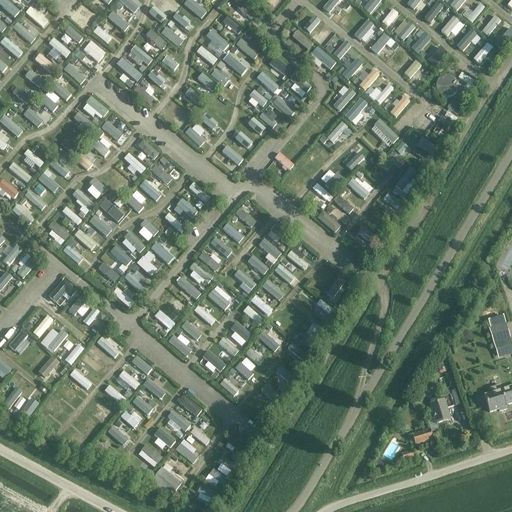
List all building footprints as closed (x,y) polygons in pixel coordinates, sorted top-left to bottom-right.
[(20,13),(4,0),(0,5),(0,7),(15,20),(20,13)] [(85,23),(98,9),(87,0),(81,0),(72,10),(85,23)] [(140,10),(127,0),(120,0),(118,3),(134,16),(140,10)] [(180,4),(175,0),(162,0),(174,10),(180,4)] [(342,0),(341,0),(331,0),(323,10),(330,15),(342,0)] [(370,17),(383,2),(380,0),(372,0),(363,12),(370,17)] [(423,0),(412,0),(406,7),(413,13),(423,0)] [(468,0),(457,0),(450,8),(457,14),(468,0)] [(207,15),(190,1),(184,7),(202,21),(207,15)] [(257,16),(243,5),(238,10),(252,22),(257,16)] [(442,9),(437,5),(425,21),(429,24),(442,9)] [(485,10),(480,6),(467,22),(472,26),(485,10)] [(48,25),(31,10),(26,15),(43,30),(48,25)] [(167,20),(155,10),(149,16),(162,27),(167,20)] [(387,30),(398,16),(393,12),(382,25),(387,30)] [(129,28),(113,14),(108,20),(124,34),(129,28)] [(191,25),(178,14),(173,21),(186,32),(191,25)] [(242,32),(227,19),(222,25),(238,38),(242,32)] [(320,24),(314,19),(303,32),(309,37),(320,24)] [(460,24),(453,19),(441,33),(447,39),(460,24)] [(501,23),(495,19),(482,34),(488,39),(501,23)] [(374,28),(368,22),(354,37),(361,43),(374,28)] [(501,32),(507,25),(503,22),(497,30),(501,32)] [(36,40),(18,25),(13,30),(31,46),(36,40)] [(404,44),(415,30),(409,25),(397,39),(404,44)] [(83,41),(69,29),(65,34),(79,46),(83,41)] [(112,41),(98,29),(93,35),(107,46),(112,41)] [(183,43),(168,30),(162,37),(178,50),(183,43)] [(511,42),(511,31),(496,48),(502,54),(511,42)] [(336,36),(330,32),(319,46),(324,50),(336,36)] [(477,38),(471,32),(456,49),(463,55),(477,38)] [(167,46),(151,33),(146,39),(161,52),(167,46)] [(229,47),(212,33),(207,39),(224,54),(229,47)] [(313,47),(297,34),(292,40),(308,53),(313,47)] [(390,42),(384,36),(371,52),(377,57),(390,42)] [(418,57),(431,42),(424,36),(411,51),(418,57)] [(22,55),(5,40),(0,45),(0,46),(17,61),(22,55)] [(70,54),(54,41),(49,48),(65,61),(70,54)] [(260,56),(242,41),(236,48),(255,62),(260,56)] [(352,49),(346,43),(333,57),(340,63),(352,49)] [(106,57),(91,45),(87,50),(102,61),(106,57)] [(493,50),(487,46),(473,62),(479,67),(493,50)] [(152,62),(137,49),(131,55),(147,68),(152,62)] [(217,62),(202,49),(196,55),(212,68),(217,62)] [(336,66),(318,50),(312,58),(330,73),(336,66)] [(405,55),(399,50),(389,62),(395,67),(405,55)] [(436,70),(448,56),(441,50),(429,64),(436,70)] [(77,51),(73,56),(81,62),(85,58),(77,51)] [(218,51),(214,56),(218,60),(222,55),(218,51)] [(56,69),(40,56),(35,63),(50,76),(56,69)] [(247,72),(229,57),(224,63),(242,79),(247,72)] [(178,67),(166,58),(161,64),(173,73),(178,67)] [(293,73),(275,59),(270,65),(288,79),(293,73)] [(142,78),(122,61),(117,68),(137,84),(142,78)] [(363,67),(356,62),(341,78),(348,83),(363,67)] [(421,69),(415,63),(404,76),(410,82),(421,69)] [(86,81),(69,67),(63,73),(81,88),(86,81)] [(230,83),(216,72),(211,78),(225,89),(230,83)] [(379,77),(373,72),(359,89),(364,93),(379,77)] [(42,83),(30,73),(25,79),(37,89),(42,83)] [(166,84),(153,73),(148,80),(161,91),(166,84)] [(467,84),(463,91),(470,95),(477,83),(462,74),(458,79),(467,84)] [(218,88),(202,75),(197,82),(213,95),(218,88)] [(280,90),(262,75),(257,82),(274,96),(280,90)] [(311,89),(295,76),(290,83),(306,96),(311,89)] [(335,77),(330,82),(333,85),(339,79),(335,77)] [(454,80),(453,79),(451,78),(449,77),(447,77),(445,77),(443,78),(441,79),(439,80),(438,82),(437,84),(436,86),(436,88),(436,90),(437,92),(438,94),(439,95),(441,97),(442,98),(444,98),(446,99),(448,98),(450,98),(452,97),(454,96),(455,95),(456,93),(457,91),(458,89),(458,87),(457,85),(457,83),(456,81),(454,80)] [(71,97),(55,84),(50,90),(66,103),(71,97)] [(393,91),(388,87),(374,103),(379,107),(393,91)] [(33,101),(18,89),(13,96),(27,108),(33,101)] [(154,102),(138,89),(134,94),(149,108),(154,102)] [(369,89),(365,93),(369,97),(373,92),(369,89)] [(206,104),(190,90),(185,97),(201,110),(206,104)] [(340,115),(355,96),(348,91),(333,109),(340,115)] [(205,92),(202,95),(208,100),(211,97),(205,92)] [(216,94),(212,99),(226,110),(230,106),(216,94)] [(268,104),(254,94),(250,99),(263,110),(268,104)] [(58,109),(44,97),(39,103),(53,115),(58,109)] [(410,104),(404,99),(390,115),(396,120),(410,104)] [(109,114),(91,100),(86,106),(104,120),(109,114)] [(295,115),(278,100),(273,106),(289,121),(295,115)] [(351,126),(368,107),(360,101),(344,120),(351,126)] [(453,101),(447,109),(457,116),(463,108),(453,101)] [(193,119),(179,108),(174,114),(187,125),(193,119)] [(323,124),(326,127),(330,123),(317,110),(310,117),(315,122),(313,124),(318,129),(323,124)] [(44,123),(29,111),(24,118),(39,130),(44,123)] [(457,121),(448,114),(434,133),(443,140),(457,121)] [(96,129),(78,115),(74,120),(91,135),(96,129)] [(111,116),(108,120),(112,124),(116,120),(111,116)] [(276,127),(263,116),(259,121),(272,132),(276,127)] [(23,134),(4,118),(0,123),(0,125),(17,140),(23,134)] [(195,120),(191,125),(194,128),(197,126),(199,123),(195,120)] [(266,132),(253,121),(248,128),(260,138),(266,132)] [(393,146),(399,140),(379,122),(373,128),(393,146)] [(123,137),(107,124),(102,130),(118,143),(123,137)] [(347,130),(342,125),(328,140),(333,145),(347,130)] [(309,145),(313,139),(297,129),(294,135),(309,145)] [(205,144),(190,130),(185,136),(200,150),(205,144)] [(48,144),(53,140),(45,131),(40,135),(48,144)] [(323,138),(319,142),(324,146),(327,141),(323,138)] [(76,149),(66,140),(61,146),(71,155),(76,149)] [(443,153),(422,140),(416,149),(429,157),(425,164),(433,169),(443,153)] [(110,153),(95,142),(90,148),(105,159),(110,153)] [(348,147),(357,155),(362,150),(353,142),(348,147)] [(160,157),(144,144),(139,150),(155,163),(160,157)] [(402,144),(395,152),(401,156),(408,149),(402,144)] [(244,162),(228,149),(223,155),(238,168),(244,162)] [(44,166),(28,153),(24,158),(40,170),(44,166)] [(400,171),(405,165),(393,154),(381,170),(386,174),(393,166),(400,171)] [(93,167),(80,155),(74,161),(88,173),(93,167)] [(294,167),(279,155),(274,162),(289,174),(294,167)] [(351,174),(364,160),(358,155),(345,168),(351,174)] [(146,172),(129,156),(124,161),(141,177),(146,172)] [(311,173),(315,168),(301,156),(297,162),(311,173)] [(247,170),(254,167),(251,160),(244,163),(247,170)] [(70,174),(55,161),(49,168),(65,181),(70,174)] [(177,162),(171,169),(176,174),(182,167),(177,162)] [(32,180),(14,165),(9,171),(27,186),(32,180)] [(172,181),(156,168),(151,174),(167,187),(172,181)] [(417,175),(410,170),(395,189),(402,194),(417,175)] [(150,175),(146,179),(151,183),(155,180),(150,175)] [(331,194),(343,180),(336,175),(324,188),(331,194)] [(59,189),(43,176),(38,183),(54,196),(59,189)] [(278,177),(274,181),(278,185),(282,181),(278,177)] [(108,193),(95,180),(89,186),(102,199),(108,193)] [(19,195),(3,182),(0,185),(0,190),(13,202),(19,195)] [(370,198),(353,182),(348,187),(365,203),(370,198)] [(161,197),(146,184),(140,191),(156,204),(161,197)] [(210,199),(194,186),(189,193),(205,206),(210,199)] [(333,200),(317,186),(313,192),(329,205),(333,200)] [(114,187),(110,192),(116,197),(120,192),(114,187)] [(95,207),(78,192),(72,198),(90,214),(95,207)] [(46,208),(30,193),(25,198),(42,213),(46,208)] [(406,208),(389,197),(384,203),(401,214),(406,208)] [(144,210),(131,199),(126,204),(139,216),(144,210)] [(353,211),(340,200),(336,205),(349,216),(353,211)] [(198,215),(182,202),(177,208),(193,221),(198,215)] [(199,202),(195,207),(199,211),(203,206),(199,202)] [(124,219),(106,203),(100,209),(118,225),(124,219)] [(312,223),(316,218),(304,206),(299,211),(312,223)] [(34,222),(17,208),(12,214),(29,228),(34,222)] [(82,223),(66,210),(62,215),(78,228),(82,223)] [(257,225),(241,211),(236,217),(252,230),(257,225)] [(389,230),(393,224),(378,213),(374,220),(389,230)] [(335,236),(341,229),(323,214),(317,221),(335,236)] [(394,214),(391,219),(396,223),(400,218),(394,214)] [(186,231),(169,216),(165,220),(182,236),(186,231)] [(112,233),(95,218),(89,224),(107,239),(112,233)] [(159,234),(145,222),(140,228),(153,240),(159,234)] [(70,238),(54,224),(49,231),(64,244),(70,238)] [(244,240),(228,227),(223,232),(240,246),(244,240)] [(293,242),(276,228),(271,233),(288,247),(293,242)] [(90,229),(87,234),(91,237),(95,233),(90,229)] [(376,249),(381,242),(363,229),(358,236),(376,249)] [(164,230),(160,234),(170,244),(174,239),(164,230)] [(95,246),(79,233),(75,239),(90,252),(95,246)] [(175,233),(172,236),(177,242),(181,238),(175,233)] [(147,250),(130,234),(125,240),(141,256),(147,250)] [(232,255),(216,241),(211,246),(228,260),(232,255)] [(54,242),(51,245),(57,251),(60,248),(54,242)] [(281,256),(265,243),(260,248),(277,262),(281,256)] [(280,245),(278,248),(284,253),(286,250),(280,245)] [(174,261),(157,246),(152,252),(169,267),(174,261)] [(9,269),(23,252),(17,247),(3,264),(9,269)] [(84,261),(68,249),(63,254),(79,267),(84,261)] [(132,263),(116,250),(111,256),(127,269),(132,263)] [(309,268),(293,254),(288,260),(304,273),(309,268)] [(132,255),(129,258),(134,263),(137,259),(132,255)] [(220,269),(204,255),(199,260),(216,274),(220,269)] [(24,282),(38,264),(32,258),(17,276),(24,282)] [(269,273),(253,259),(248,264),(265,278),(269,273)] [(325,277),(333,264),(326,259),(318,272),(325,277)] [(159,274),(143,261),(138,267),(153,280),(159,274)] [(213,281),(195,265),(190,271),(208,287),(213,281)] [(120,280),(104,266),(99,272),(115,285),(120,280)] [(135,268),(130,273),(134,276),(138,271),(135,268)] [(296,282),(280,268),(275,274),(292,288),(296,282)] [(256,287),(240,273),(235,279),(251,293),(256,287)] [(0,294),(13,280),(6,275),(0,281),(0,294)] [(146,289),(130,276),(125,282),(141,295),(146,289)] [(346,283),(340,279),(327,297),(333,301),(346,283)] [(202,298),(183,281),(177,287),(196,304),(202,298)] [(72,301),(78,293),(64,282),(49,300),(56,306),(65,295),(72,301)] [(107,283),(104,287),(110,291),(112,288),(107,283)] [(284,298),(268,284),(263,289),(279,303),(284,298)] [(135,305),(118,291),(113,297),(130,311),(135,305)] [(230,307),(214,293),(209,299),(225,313),(230,307)] [(189,312),(174,298),(169,303),(184,317),(189,312)] [(273,313),(257,299),(252,304),(268,318),(273,313)] [(75,318),(86,305),(80,300),(69,313),(75,318)] [(338,315),(320,302),(317,307),(334,320),(338,315)] [(216,323),(199,309),(194,314),(211,329),(216,323)] [(265,323),(249,309),(244,315),(260,329),(265,323)] [(299,309),(288,327),(295,331),(305,313),(299,309)] [(89,329),(100,315),(95,311),(83,325),(89,329)] [(175,327),(160,313),(154,319),(170,333),(175,327)] [(53,324),(47,319),(33,336),(39,341),(53,324)] [(29,324),(24,329),(28,332),(32,327),(29,324)] [(202,338),(188,324),(182,330),(197,344),(202,338)] [(489,330),(494,345),(503,342),(510,340),(506,325),(489,330)] [(52,344),(62,332),(55,326),(45,338),(52,344)] [(253,339),(238,326),(232,332),(247,345),(253,339)] [(252,327),(248,332),(252,336),(257,331),(252,327)] [(313,347),(323,330),(317,327),(307,343),(313,347)] [(68,338),(63,333),(48,349),(54,354),(68,338)] [(107,333),(103,337),(107,341),(111,337),(107,333)] [(28,338),(22,334),(9,350),(15,354),(28,338)] [(281,349),(264,335),(259,340),(275,355),(281,349)] [(191,353),(174,339),(169,345),(185,359),(191,353)] [(120,356),(103,340),(97,346),(115,362),(120,356)] [(511,345),(510,340),(494,345),(496,352),(505,350),(507,356),(502,357),(511,354),(511,345)] [(224,341),(219,346),(235,360),(239,354),(224,341)] [(68,343),(63,348),(68,353),(73,347),(68,343)] [(305,364),(309,359),(293,346),(289,351),(305,364)] [(85,352),(78,347),(64,364),(71,369),(85,352)] [(264,363),(251,351),(246,357),(259,369),(264,363)] [(226,369),(209,354),(203,360),(221,376),(226,369)] [(103,370),(87,356),(82,361),(98,375),(103,370)] [(59,366),(52,359),(38,375),(46,382),(59,366)] [(436,361),(439,370),(441,370),(442,371),(446,369),(443,359),(436,361)] [(153,372),(137,360),(132,366),(148,378),(153,372)] [(12,372),(0,361),(0,372),(7,378),(12,372)] [(253,378),(241,366),(236,371),(248,383),(253,378)] [(300,383),(281,369),(276,376),(295,389),(300,383)] [(92,387),(75,372),(70,378),(88,393),(92,387)] [(170,373),(163,382),(173,390),(180,381),(170,373)] [(215,373),(211,378),(215,381),(219,377),(215,373)] [(140,387),(124,374),(119,379),(135,393),(140,387)] [(167,397),(149,382),(144,388),(161,403),(167,397)] [(239,394),(226,382),(221,388),(234,399),(239,394)] [(506,406),(511,404),(511,387),(501,391),(500,386),(490,389),(492,395),(484,397),(489,414),(498,411),(499,413),(507,410),(506,408),(507,408),(506,406)] [(284,402),(266,387),(260,394),(278,409),(284,402)] [(127,403),(111,388),(105,394),(122,409),(127,403)] [(22,395),(16,390),(2,409),(8,413),(22,395)] [(128,391),(123,397),(128,401),(133,395),(128,391)] [(456,391),(450,393),(454,408),(461,406),(456,391)] [(50,396),(45,401),(61,413),(65,408),(50,396)] [(442,404),(431,407),(436,424),(449,420),(446,409),(453,407),(450,396),(440,399),(442,404)] [(154,413),(138,398),(132,404),(149,418),(154,413)] [(203,413),(185,399),(180,406),(198,419),(203,413)] [(420,408),(416,399),(410,402),(414,411),(420,408)] [(39,408),(32,402),(17,421),(25,427),(39,408)] [(114,405),(111,409),(117,413),(120,410),(114,405)] [(35,416),(48,426),(52,421),(38,411),(35,416)] [(191,429),(173,414),(168,420),(185,435),(191,429)] [(139,426),(125,415),(121,420),(134,431),(139,426)] [(202,415),(199,419),(206,424),(209,421),(202,415)] [(79,426),(75,430),(87,442),(91,438),(79,426)] [(432,439),(429,428),(407,435),(409,443),(413,441),(414,444),(432,439)] [(130,443),(113,429),(108,435),(124,449),(130,443)] [(176,445),(160,431),(154,438),(170,452),(176,445)] [(211,444),(196,431),(191,436),(206,449),(211,444)] [(249,452),(232,440),(228,447),(245,459),(249,452)] [(113,459),(98,445),(92,451),(108,465),(113,459)] [(163,461),(147,447),(142,453),(158,467),(163,461)] [(198,462),(181,447),(176,454),(193,468),(198,462)] [(414,451),(401,455),(404,463),(416,459),(414,451)] [(237,469),(223,459),(218,466),(233,476),(237,469)] [(238,459),(235,463),(244,469),(246,465),(238,459)] [(182,487),(162,471),(151,485),(172,501),(182,487)] [(215,473),(210,479),(223,490),(228,483),(215,473)] [(194,475),(190,481),(196,484),(199,478),(194,475)] [(217,505),(221,496),(202,488),(198,497),(217,505)]
